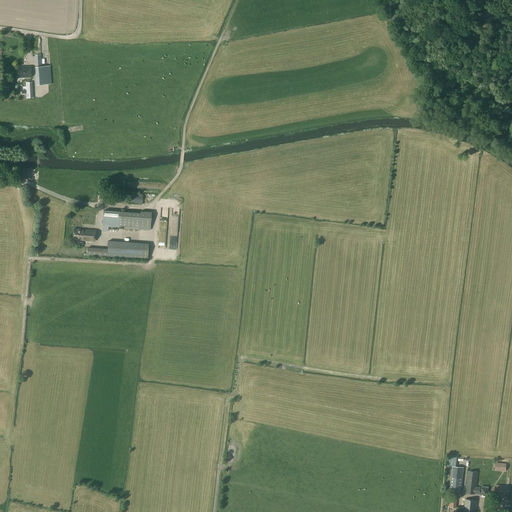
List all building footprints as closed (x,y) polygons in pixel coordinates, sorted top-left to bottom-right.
[(51,84),(50,65),(42,66),(41,54),(35,55),(36,67),(35,67),(36,85),(51,84)] [(31,77),(31,66),(18,67),(19,77),(31,77)] [(25,82),(26,90),(21,90),(21,94),(26,93),(26,98),(33,98),(32,90),(32,88),(32,87),(32,82),(25,82)] [(107,195),(107,192),(101,191),(100,201),(120,203),(121,196),(107,195)] [(143,194),(128,193),(127,203),(142,204),(143,194)] [(140,213),(119,212),(119,211),(103,210),(102,231),(107,231),(108,227),(118,228),(118,227),(122,228),(139,229),(140,213)] [(151,212),(141,211),(141,213),(140,213),(139,229),(150,230),(151,212)] [(95,230),(74,228),(74,229),(73,239),(94,241),(95,230)] [(138,243),(108,241),(107,249),(87,247),(87,255),(137,259),(138,243)] [(504,471),(504,463),(495,463),(494,471),(504,471)] [(461,490),(464,467),(452,466),(449,489),(461,490)] [(478,472),(468,471),(465,493),(480,495),(481,487),(476,487),(478,472)] [(475,511),(477,500),(465,499),(463,511),(475,511)]
